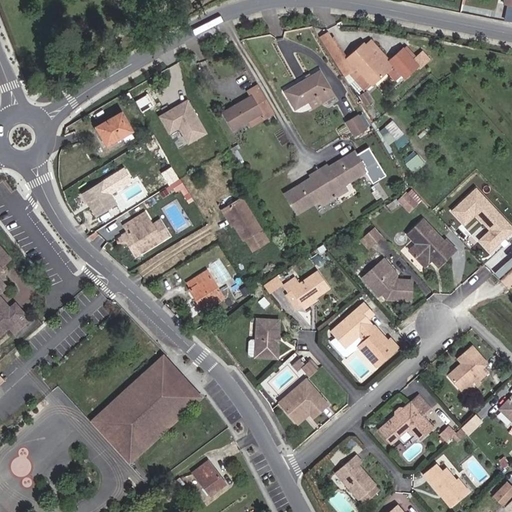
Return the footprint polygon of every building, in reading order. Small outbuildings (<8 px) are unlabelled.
[(327,32),(320,37),(344,76),(345,75),(349,83),(356,79),(362,86),(368,80),(370,82),(385,69),(395,82),(396,81),(402,75),(404,78),(418,66),(403,49),(391,59),(389,60),(372,39),(364,45),(363,44),(358,49),(356,47),(352,50),(354,52),(348,57),(362,73),(356,76),(344,58),(343,56),(344,55),(340,49),(339,50),(335,44),(337,43),(333,37),(331,38),(327,32)] [(418,66),(422,63),(407,46),(403,49),(418,66)] [(362,73),(348,57),(344,58),(356,76),(362,73)] [(309,101),(313,108),(334,95),(321,71),(285,91),(295,109),(309,101)] [(264,119),(274,113),(257,84),(247,90),(251,96),(223,111),(233,129),(249,120),(261,113),(264,119)] [(366,105),(372,101),(365,90),(359,95),(366,105)] [(160,102),(156,105),(162,116),(166,113),(160,102)] [(151,126),(164,119),(162,116),(156,105),(143,112),(151,126)] [(111,143),(133,131),(122,112),(96,126),(100,134),(105,132),(111,143)] [(249,120),(252,126),(264,119),(261,113),(249,120)] [(354,136),(366,129),(358,115),(346,122),(354,136)] [(238,145),(231,149),(239,162),(244,159),(238,149),(240,148),(238,145)] [(348,188),(371,174),(358,153),(344,162),(345,163),(333,171),(330,166),(321,171),(335,195),(348,188)] [(323,202),(335,195),(321,171),(313,176),(316,181),(304,188),(303,186),(288,195),(301,216),(323,202)] [(185,196),(190,193),(181,179),(167,188),(169,191),(174,188),(176,192),(180,189),(185,196)] [(96,217),(116,204),(103,182),(82,194),(96,217)] [(383,202),(388,198),(378,183),(373,186),(383,202)] [(490,252),(511,229),(511,221),(476,185),(450,210),(465,225),(475,215),(489,228),(477,239),(490,252)] [(339,201),(351,194),(348,188),(335,195),(339,201)] [(407,201),(412,197),(407,192),(403,197),(407,201)] [(335,195),(323,202),(327,208),(339,201),(335,195)] [(253,251),(269,241),(242,197),(224,209),(234,225),(243,240),(246,239),(253,251)] [(231,226),(234,225),(224,209),(221,210),(231,226)] [(125,226),(142,254),(169,237),(159,222),(153,226),(145,214),(125,226)] [(423,219),(407,234),(416,244),(413,247),(413,254),(418,260),(425,260),(431,254),(434,258),(432,260),(438,266),(455,250),(447,240),(445,243),(423,219)] [(369,233),(377,242),(382,237),(374,228),(369,233)] [(369,233),(361,239),(369,249),(377,242),(369,233)] [(0,335),(8,328),(14,334),(29,320),(24,314),(16,321),(9,312),(0,302),(0,295),(7,290),(2,285),(6,281),(5,270),(2,266),(9,260),(0,249),(0,335)] [(425,260),(418,260),(424,266),(432,260),(434,258),(431,254),(425,260)] [(398,276),(383,260),(381,262),(395,278),(398,276)] [(387,299),(410,301),(412,280),(396,279),(395,278),(381,262),(363,278),(373,291),(376,288),(381,293),(387,299)] [(203,311),(224,298),(207,270),(187,283),(191,289),(190,289),(203,311)] [(294,278),(284,286),(288,291),(285,294),(298,311),(328,288),(316,271),(299,284),(294,278)] [(271,293),(283,284),(277,276),(265,285),(271,293)] [(378,296),(381,293),(376,288),(373,291),(378,296)] [(271,309),(274,307),(268,300),(265,303),(271,309)] [(338,340),(332,345),(342,357),(345,357),(357,347),(363,342),(372,354),(367,358),(374,367),(397,347),(389,339),(387,340),(368,318),(374,313),(364,302),(331,332),(336,337),(338,340)] [(24,314),(16,305),(9,312),(16,321),(24,314)] [(280,321),(258,319),(257,340),(252,340),(249,342),(249,354),(251,357),(277,358),(280,321)] [(372,354),(363,342),(357,347),(367,358),(372,354)] [(471,346),(457,359),(461,363),(461,367),(459,369),(457,367),(447,376),(460,390),(473,378),(477,382),(488,371),(483,366),(486,363),(471,346)] [(300,358),(292,365),(297,371),(301,367),(305,364),(300,358)] [(316,370),(319,368),(311,359),(308,361),(316,370)] [(309,377),(316,370),(308,361),(305,364),(301,367),(309,377)] [(98,421),(130,456),(195,397),(185,386),(189,383),(177,370),(174,373),(163,362),(98,421)] [(0,369),(0,390),(11,381),(0,369)] [(466,396),(479,384),(477,382),(473,378),(460,390),(466,396)] [(305,380),(280,402),(295,420),(307,410),(309,413),(317,405),(322,410),(327,405),(305,380)] [(430,409),(418,395),(400,411),(401,413),(398,416),(397,414),(377,431),(389,444),(405,430),(411,430),(418,439),(424,435),(425,436),(432,429),(422,416),(430,409)] [(511,420),(511,396),(500,409),(511,420)] [(313,417),(322,410),(317,405),(309,413),(313,417)] [(298,423),(309,413),(307,410),(295,420),(298,423)] [(467,432),(463,426),(459,430),(464,435),(467,432)] [(444,442),(454,434),(448,427),(438,436),(444,442)] [(459,440),(464,435),(459,430),(454,435),(459,440)] [(136,461),(147,474),(174,449),(163,437),(136,461)] [(399,444),(393,449),(396,451),(401,452),(404,449),(399,444)] [(358,500),(375,485),(367,475),(365,476),(362,472),(363,471),(358,465),(361,462),(355,455),(335,473),(358,500)] [(498,462),(503,468),(509,464),(503,457),(498,462)] [(210,496),(225,485),(208,462),(193,473),(210,496)] [(452,505),(468,492),(458,479),(455,481),(445,468),(441,471),(436,464),(424,474),(439,494),(442,492),(452,505)] [(162,492),(166,498),(184,484),(180,479),(162,492)] [(493,496),(502,505),(511,495),(511,488),(506,483),(493,496)] [(508,511),(511,511),(511,497),(503,506),(508,511)]
